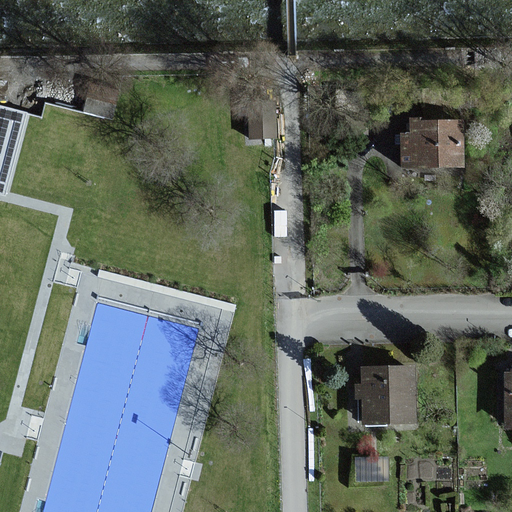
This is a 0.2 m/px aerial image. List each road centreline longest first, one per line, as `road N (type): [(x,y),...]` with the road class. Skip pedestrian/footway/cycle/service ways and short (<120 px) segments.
road 1 (residential): [(290,61),(286,315)]
road 2 (residential): [(286,315),(511,312)]
road 3 (residential): [(286,315),(292,511)]
